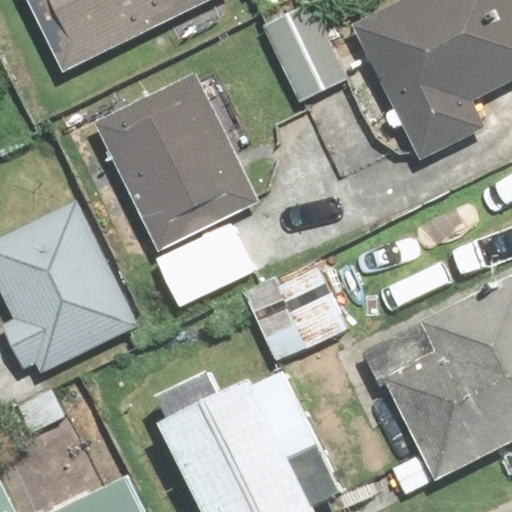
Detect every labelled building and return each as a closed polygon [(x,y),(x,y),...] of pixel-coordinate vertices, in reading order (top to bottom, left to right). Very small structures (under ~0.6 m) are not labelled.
[(53,0),(84,63),(212,0),(53,0)] [(319,0),(265,27),(303,103),(360,75),(322,0),(319,0)] [(511,0),(432,0),(371,30),(434,157),(511,118),(511,87),(509,81),(511,79),(511,0)] [(210,64),(113,112),(178,244),(275,196),(210,64)] [(141,333),(82,202),(0,238),(0,279),(18,320),(4,326),(29,382),(141,333)] [(333,250),(254,289),(289,359),(368,320),(333,250)] [(511,283),(389,344),(460,485),(511,459),(511,283)] [(309,359),(191,417),(238,511),(345,511),(354,507),(317,432),(340,421),(309,359)] [(41,511),(9,446),(0,450),(0,511),(41,511)]
